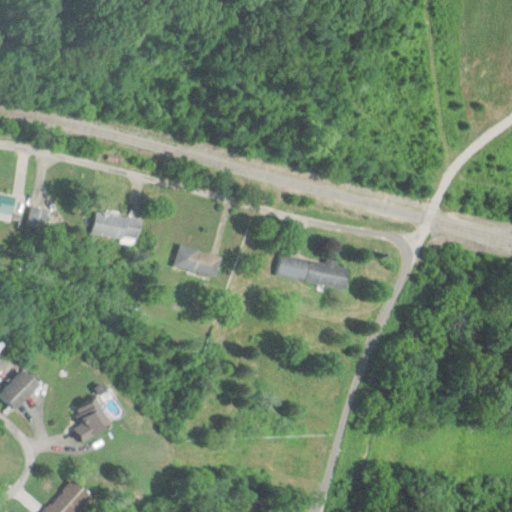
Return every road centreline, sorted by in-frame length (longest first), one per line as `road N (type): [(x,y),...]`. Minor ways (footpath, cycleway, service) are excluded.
road 1 (residential): [(0,142),(419,246)]
road 2 (residential): [(311,511),(351,393),(419,246)]
